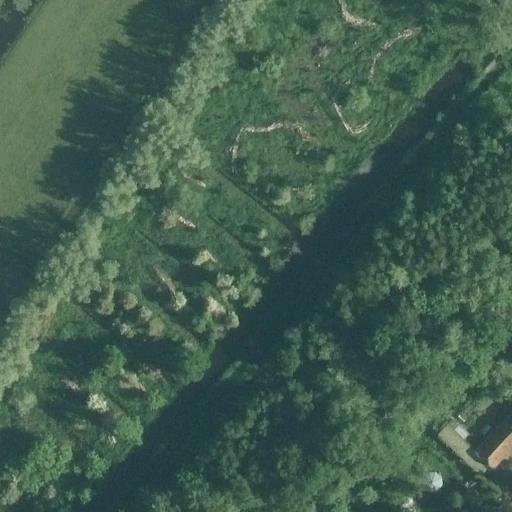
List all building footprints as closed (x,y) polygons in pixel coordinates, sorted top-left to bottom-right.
[(488,46),(493,40),(488,36),(483,41),(488,46)] [(490,390),(472,409),(478,415),(496,396),(490,390)] [(480,475),(490,464),(493,466),(511,446),(511,413),(477,451),(463,438),(468,432),(452,417),(436,434),(480,475)] [(421,484),(428,490),(436,490),(442,483),(441,476),(434,470),(427,470),(421,477),(421,484)] [(395,511),(413,511),(403,502),(394,511),(395,511)]
